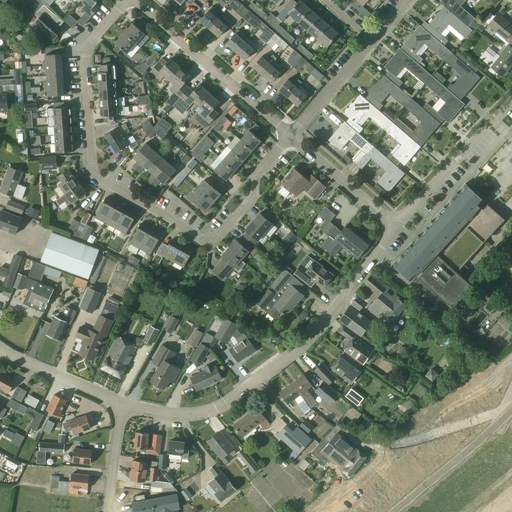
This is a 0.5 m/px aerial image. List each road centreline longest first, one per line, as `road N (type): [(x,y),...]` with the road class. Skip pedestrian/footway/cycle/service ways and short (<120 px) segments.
road 1 (residential): [(126,0),(82,47),(92,180),(209,238),(248,201),(259,173),(289,138)]
road 2 (residential): [(120,403),(184,416),(219,405),(305,346),(393,229)]
road 3 (residential): [(289,138),(133,0)]
road 4 (residential): [(393,229),(511,103)]
road 5 (unclassified): [(400,511),(506,419)]
road 6 (residential): [(393,229),(289,138)]
road 7 (residential): [(120,403),(0,351)]
road 8 (residential): [(289,138),(370,39)]
